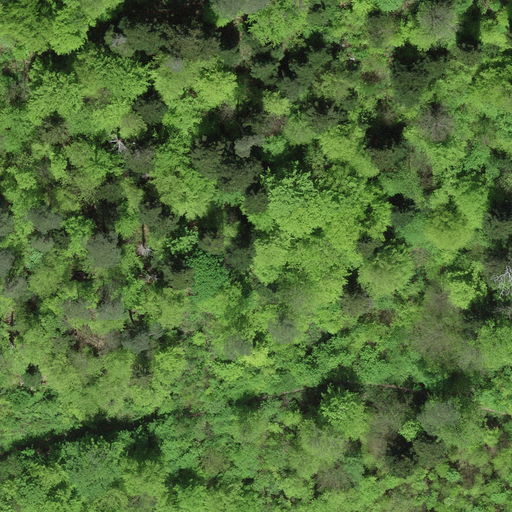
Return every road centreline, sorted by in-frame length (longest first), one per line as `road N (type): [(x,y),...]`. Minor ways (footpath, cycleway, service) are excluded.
road 1 (track): [(511,408),(355,376),(0,450)]
road 2 (track): [(154,0),(43,57),(0,66)]
